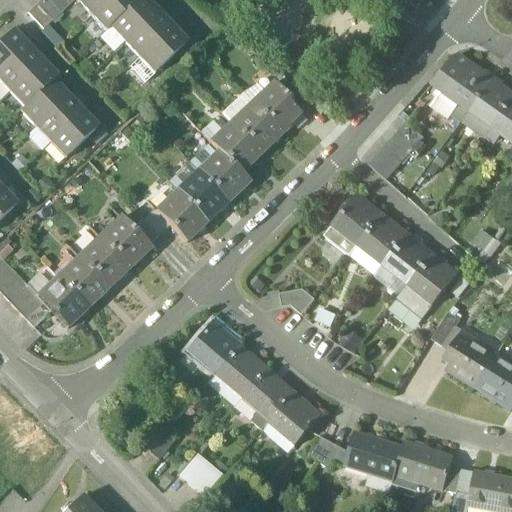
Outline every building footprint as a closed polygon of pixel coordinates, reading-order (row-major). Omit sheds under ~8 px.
[(60,16),(45,0),(44,0),(36,8),(52,24),(60,16)] [(69,8),(61,0),(45,0),(60,16),(69,8)] [(77,0),(75,2),(90,18),(109,0),(77,0)] [(135,0),(109,0),(90,18),(105,34),(109,30),(138,2),(135,0)] [(140,0),(138,2),(109,30),(123,45),(156,14),(143,0),(140,0)] [(423,3),(419,0),(400,0),(416,12),(423,3)] [(52,24),(36,8),(27,16),(43,32),(52,24)] [(156,14),(123,45),(138,61),(171,29),(156,14)] [(171,29),(138,61),(153,77),(187,45),(171,29)] [(0,73),(27,48),(12,32),(0,43),(0,73)] [(27,48),(0,73),(0,85),(9,95),(42,64),(27,48)] [(468,115),(445,99),(469,66),(457,58),(431,88),(437,93),(433,98),(436,100),(430,109),(448,123),(452,118),(462,125),(468,115)] [(42,64),(9,95),(24,111),(53,83),(57,80),(42,64)] [(492,83),(469,66),(445,99),(468,115),(492,83)] [(53,83),(24,111),(20,115),(34,130),(67,99),(53,83)] [(511,102),(511,97),(492,83),(468,115),(491,131),(511,102)] [(272,86),(251,106),(281,137),(302,117),(272,86)] [(67,99),(34,130),(49,146),(82,114),(67,99)] [(511,102),(491,131),(511,146),(511,102)] [(281,137),(251,106),(230,126),(260,157),(281,137)] [(82,114),(49,146),(64,162),(97,130),(82,114)] [(260,157),(230,126),(209,146),(217,154),(240,177),(260,157)] [(423,142),(405,127),(398,136),(415,151),(423,142)] [(415,151),(398,136),(390,145),(407,160),(415,151)] [(407,160),(390,145),(382,154),(399,169),(407,160)] [(240,177),(217,154),(196,174),(227,206),(247,186),(240,177)] [(399,169),(382,154),(368,169),(386,184),(399,169)] [(227,206),(196,174),(175,194),(206,226),(227,206)] [(0,222),(16,208),(1,192),(0,192),(0,222)] [(206,226),(175,194),(155,214),(154,214),(169,230),(184,246),(206,226)] [(382,219),(356,198),(323,240),(349,260),(357,250),(382,219)] [(169,230),(154,214),(155,214),(153,212),(142,222),(158,239),(169,230)] [(407,239),(382,219),(357,250),(381,270),(407,239)] [(132,232),(120,220),(98,240),(129,272),(150,251),(148,249),(132,232)] [(158,239),(142,222),(132,232),(148,249),(158,239)] [(407,239),(381,270),(407,290),(432,258),(407,239)] [(129,272),(98,240),(78,260),(108,292),(129,272)] [(432,258),(407,290),(432,310),(457,279),(432,258)] [(78,260),(57,280),(87,311),(108,292),(78,260)] [(1,264),(0,264),(0,280),(9,272),(1,264)] [(9,272),(0,280),(0,296),(17,280),(9,272)] [(17,280),(0,296),(0,298),(7,306),(25,289),(17,280)] [(87,311),(57,280),(35,300),(41,306),(49,314),(66,332),(87,311)] [(462,283),(451,296),(458,302),(469,289),(462,283)] [(25,289),(7,306),(15,314),(33,297),(25,289)] [(407,290),(398,302),(423,322),(432,310),(407,290)] [(314,304),(302,294),(279,298),(282,312),(291,310),(301,320),(314,304)] [(33,297),(15,314),(23,323),(41,306),(35,300),(33,297)] [(41,306),(23,323),(31,331),(49,314),(41,306)] [(460,325),(448,317),(431,344),(444,352),(460,325)] [(210,326),(188,353),(216,376),(238,350),(210,326)] [(478,354),(457,342),(443,366),(449,369),(446,374),(459,382),(458,384),(475,393),(496,359),(481,350),(478,354)] [(266,373),(238,350),(216,376),(243,400),(266,373)] [(511,369),(496,359),(475,393),(492,404),(493,402),(511,412),(511,369)] [(293,397),(266,373),(243,400),(270,423),(293,397)] [(0,425),(40,467),(62,445),(0,380),(0,425)] [(321,421),(293,397),(270,423),(298,447),(321,421)] [(154,430),(139,448),(148,456),(163,438),(154,430)] [(403,452),(354,437),(344,471),(370,479),(371,475),(393,482),(394,480),(403,452)] [(172,446),(163,438),(148,456),(157,464),(172,446)] [(320,442),(309,463),(319,469),(331,448),(320,442)] [(454,463),(404,447),(403,452),(394,480),(419,488),(420,484),(444,492),(450,473),(454,463)] [(331,448),(319,469),(330,475),(341,454),(331,448)] [(222,480),(194,457),(176,478),(203,502),(222,480)] [(444,492),(444,496),(457,498),(462,475),(450,473),(444,492)] [(474,477),(462,475),(457,498),(453,511),(467,511),(468,511),(467,511),(474,477)] [(511,511),(511,483),(474,477),(467,511),(468,511),(470,511),(511,511)] [(91,511),(80,500),(67,511),(91,511)]
